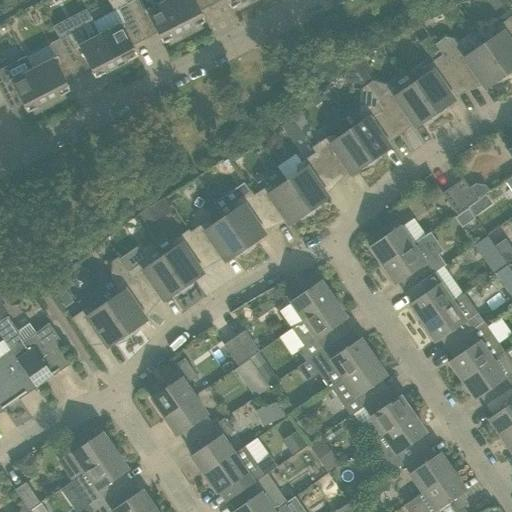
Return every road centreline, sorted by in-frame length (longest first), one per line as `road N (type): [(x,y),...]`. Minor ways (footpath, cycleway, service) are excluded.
road 1 (residential): [(0,180),(321,0)]
road 2 (residential): [(511,508),(322,232)]
road 3 (residential): [(112,395),(322,232)]
road 4 (residential): [(322,232),(511,113)]
road 5 (residential): [(197,511),(112,395)]
road 6 (residential): [(0,460),(112,395)]
